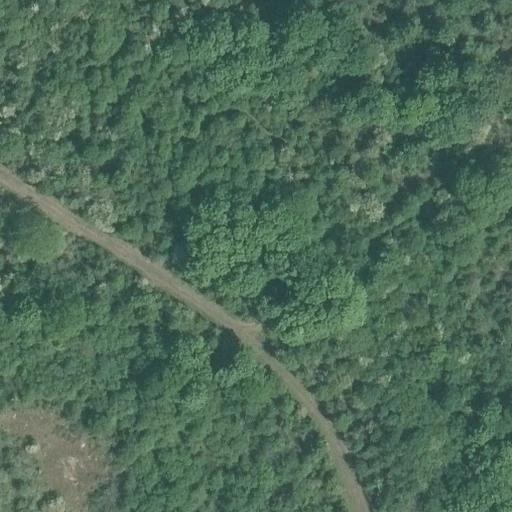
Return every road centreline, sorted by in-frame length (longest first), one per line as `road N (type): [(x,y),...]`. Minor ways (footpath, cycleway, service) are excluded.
road 1 (track): [(240,335),(0,172)]
road 2 (track): [(361,511),(340,437),(240,335)]
